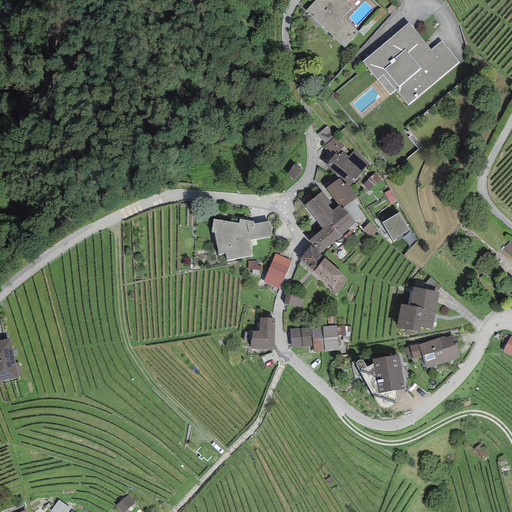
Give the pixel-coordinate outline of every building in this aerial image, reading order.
[(316,0),(306,11),(345,47),(359,33),(343,18),(351,9),(346,4),(349,0),(316,0)] [(409,25),(363,62),(390,95),(396,91),(407,105),(459,63),(442,42),(430,51),(409,25)] [(369,163),(353,151),(348,158),(342,153),(339,157),(335,155),(326,167),(350,186),(369,163)] [(339,180),(326,190),(339,208),(341,206),(343,209),(357,199),(346,184),(343,186),(339,180)] [(322,193),(304,207),(323,230),(309,242),(319,254),(356,224),(343,209),(341,206),(339,208),(333,212),(328,207),(331,204),(322,193)] [(409,231),(399,214),(382,224),(392,241),(409,231)] [(239,225),(213,220),(212,234),(214,234),(218,256),(225,255),(226,262),(253,257),(250,241),(257,240),(254,223),(240,220),(239,225)] [(324,260),(310,248),(299,261),(314,273),(324,260)] [(289,263),(274,258),(264,284),(279,289),(289,263)] [(348,279),(324,260),(314,273),(313,274),(336,293),(348,279)] [(251,274),(262,275),(262,264),(251,263),(251,274)] [(439,294),(413,289),(410,308),(401,306),(396,331),(419,335),(420,329),(432,331),(439,294)] [(275,319),(259,319),(259,333),(253,333),(249,350),(274,351),(275,319)] [(337,326),(312,328),(313,347),(314,353),(339,351),(337,326)] [(312,328),(290,330),(291,349),(313,347),(312,328)] [(444,337),(419,346),(427,370),(460,358),(452,336),(445,339),(444,337)] [(511,356),(511,339),(509,338),(503,353),(511,356)] [(10,339),(0,341),(0,382),(19,378),(10,339)] [(399,357),(373,362),(378,395),(404,390),(399,357)] [(51,511),(69,511),(72,509),(59,501),(51,511)]
